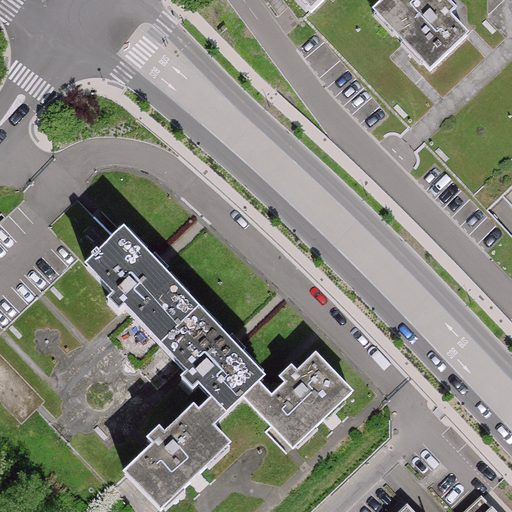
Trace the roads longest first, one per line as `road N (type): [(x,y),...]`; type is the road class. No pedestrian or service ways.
road 1 (residential): [(329,511),(407,437),(410,399),(307,288),(169,165),(103,152),(62,177),(38,176),(0,149)]
road 2 (primary): [(65,37),(158,100),(316,238),(511,443)]
road 3 (primary): [(511,366),(177,32),(134,0)]
road 4 (residential): [(245,0),(340,125),(511,302)]
